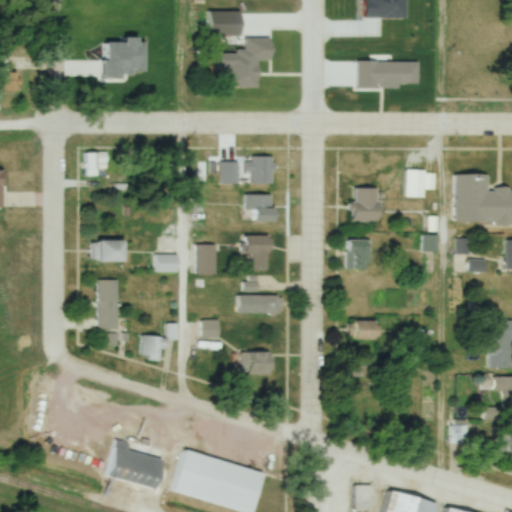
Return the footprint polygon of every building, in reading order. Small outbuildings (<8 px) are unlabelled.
[(15,72),(8,72),(7,56),(0,55),(0,93),(15,93),(15,72)] [(84,177),(105,176),(105,153),(83,153),(84,177)] [(249,185),(273,185),(273,157),(249,157),(249,185)] [(238,185),(238,162),(220,162),(220,185),(238,185)] [(423,198),(423,189),(433,189),(433,172),(404,172),(404,198),(423,198)] [(486,175),(453,175),(453,223),(511,223),(511,189),(486,190),(486,175)] [(374,221),(374,189),(349,189),(349,221),(374,221)] [(246,195),(246,222),(273,222),(273,195),(246,195)] [(241,256),(250,256),(250,270),(270,270),(270,237),(241,237),(241,256)] [(119,241),(91,241),(91,263),(119,263),(119,241)] [(194,275),(215,275),(215,241),(194,241),(194,275)] [(369,241),(344,241),(344,270),(369,270),(369,241)] [(466,255),(466,242),(456,242),(456,255),(466,255)] [(176,273),(176,255),(153,255),(153,273),(176,273)] [(242,278),(242,292),(257,292),(257,278),(242,278)] [(116,280),(96,280),(96,332),(116,332),(116,280)] [(250,315),(281,315),(281,296),(250,296),(250,315)] [(218,321),(200,321),(200,339),(218,339),(218,321)] [(509,340),(511,339),(511,321),(486,321),(486,369),(509,369),(509,340)] [(349,322),(349,340),(374,340),(374,322),(349,322)] [(421,330),(402,330),(402,352),(421,352),(421,330)] [(168,343),(144,334),(137,355),(161,363),(168,343)] [(242,353),(242,374),(269,374),(269,353),(242,353)] [(511,376),(492,377),(492,403),(511,403),(511,376)] [(451,422),(451,445),(469,445),(469,422),(451,422)] [(496,453),(511,452),(511,427),(496,428),(496,453)] [(103,477),(153,491),(161,461),(127,452),(129,444),(113,440),(103,477)] [(185,448),(264,473),(253,510),(173,485),(185,448)] [(377,511),(385,489),(431,502),(428,511),(377,511)]
